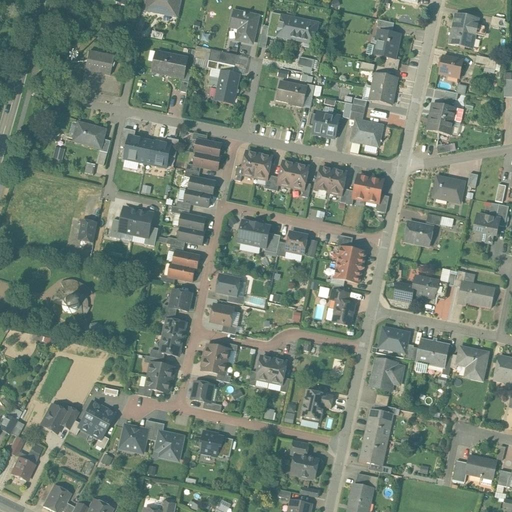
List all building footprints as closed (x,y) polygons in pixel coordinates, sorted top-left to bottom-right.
[(147,1),(141,0),(138,13),(144,14),(145,11),(147,1)] [(180,0),(146,0),(147,1),(145,11),(160,14),(160,12),(177,16),(180,0)] [(258,17),(233,12),(231,24),(240,26),(237,41),(252,44),(258,17)] [(292,18),(272,14),(267,37),(276,39),(277,38),(287,40),(292,18)] [(478,21),(455,16),(449,44),(472,49),(478,21)] [(318,23),(292,18),(287,40),(314,46),(318,23)] [(506,20),(493,18),(491,26),(504,29),(506,20)] [(391,24),(378,21),(377,28),(390,31),(391,24)] [(118,28),(101,24),(99,36),(115,40),(118,28)] [(400,35),(379,31),(373,56),(386,59),(394,61),(395,59),(400,35)] [(113,58),(88,52),(84,71),(109,76),(113,58)] [(187,59),(156,52),(152,73),(182,79),(183,79),(185,70),(187,59)] [(237,56),(221,53),(218,63),(234,67),(237,56)] [(497,61),(476,56),(475,63),(485,66),(485,68),(495,71),(497,61)] [(463,62),(443,57),(439,75),(459,80),(463,62)] [(314,61),(299,58),(298,66),(312,69),(314,61)] [(394,61),(386,59),(385,68),(397,71),(399,61),(395,59),(394,61)] [(234,67),(218,63),(217,71),(220,72),(221,71),(233,74),(234,67)] [(375,66),(362,63),(361,69),(374,72),(375,66)] [(287,78),(289,71),(279,69),(278,75),(287,78)] [(185,70),(183,79),(182,79),(180,92),(186,94),(191,71),(185,70)] [(233,74),(221,71),(220,72),(214,102),(234,106),(240,75),(233,74)] [(301,81),(312,83),(313,76),(302,74),(301,81)] [(398,78),(375,74),(373,87),(395,92),(398,78)] [(306,88),(280,83),(276,100),(294,104),(293,106),(303,108),(305,98),(307,88),(306,88)] [(314,87),(307,85),(306,88),(307,88),(305,98),(312,99),(314,87)] [(395,92),(373,87),(370,101),(392,106),(395,92)] [(458,94),(446,92),(445,98),(457,101),(458,94)] [(367,102),(354,99),(353,105),(365,108),(367,102)] [(352,105),(346,104),(342,118),(350,120),(351,112),(352,105)] [(453,121),(460,123),(463,110),(433,104),(430,117),(453,122),(453,121)] [(353,105),(352,105),(351,112),(364,115),(365,108),(353,105)] [(364,115),(351,112),(350,120),(355,121),(362,122),(364,115)] [(340,119),(317,114),(312,134),(335,139),(340,119)] [(453,122),(430,117),(427,131),(450,136),(450,134),(457,136),(460,123),(453,121),(453,122)] [(362,122),(355,121),(351,142),(378,148),(379,143),(382,143),(382,142),(380,141),(383,127),(362,122)] [(106,131),(78,123),(72,142),(100,150),(101,150),(103,140),(106,131)] [(123,129),(120,147),(127,148),(125,160),(145,164),(150,141),(135,138),(136,132),(123,129)] [(207,137),(194,134),(192,140),(197,141),(206,143),(207,137)] [(166,145),(150,141),(145,164),(166,169),(169,157),(175,158),(179,141),(167,138),(166,145)] [(111,142),(103,140),(101,150),(100,150),(99,151),(107,154),(111,142)] [(206,143),(197,141),(195,153),(220,159),(220,158),(218,158),(221,146),(206,143)] [(350,152),(358,154),(360,145),(352,143),(350,152)] [(448,146),(437,148),(438,155),(450,153),(448,146)] [(54,147),(52,158),(62,159),(64,149),(54,147)] [(99,151),(96,164),(104,166),(107,154),(99,151)] [(220,159),(195,153),(195,154),(196,154),(194,166),(201,168),(217,171),(220,159)] [(259,156),(246,153),(243,168),(241,175),(242,175),(254,178),(259,156)] [(272,158),(259,156),(254,178),(266,181),(267,181),(268,176),(272,158)] [(93,176),(95,165),(86,163),(84,174),(93,176)] [(296,166),(283,163),(280,178),(278,185),(279,185),(291,188),(296,166)] [(201,168),(194,166),(187,165),(186,171),(199,174),(201,168)] [(308,168),(296,166),(291,188),(303,191),(305,184),(308,168)] [(237,167),(234,181),(240,182),(242,175),(241,175),(243,168),(237,167)] [(321,168),(316,191),(328,194),(333,171),(321,168)] [(199,174),(186,171),(184,177),(191,179),(191,178),(198,180),(199,174)] [(346,174),(333,171),(328,194),(341,196),(343,190),(346,174)] [(478,176),(470,174),(467,187),(475,189),(478,176)] [(274,177),(268,176),(267,181),(266,181),(264,189),(271,191),(274,177)] [(280,178),(274,177),(271,191),(277,192),(279,185),(278,185),(280,178)] [(370,179),(358,177),(354,192),(353,199),(366,202),(370,179)] [(198,180),(191,178),(191,179),(189,191),(210,196),(212,196),(215,183),(198,180)] [(464,184),(437,178),(433,198),(460,204),(464,184)] [(383,182),(370,179),(366,202),(378,204),(380,196),(383,182)] [(311,185),(305,184),(303,191),(302,197),(308,199),(311,185)] [(506,187),(499,186),(496,202),(503,203),(506,187)] [(348,191),(343,190),(341,196),(340,203),(346,205),(348,191)] [(189,191),(187,191),(184,203),(191,205),(208,208),(210,196),(189,191)] [(348,191),(346,205),(352,206),(353,199),(354,192),(348,191)] [(389,197),(380,196),(378,204),(376,212),(385,214),(389,197)] [(184,203),(177,201),(176,208),(190,211),(191,205),(184,203)] [(509,208),(499,206),(496,219),(500,220),(498,227),(504,228),(509,208)] [(172,207),(171,213),(182,216),(182,215),(188,217),(190,211),(176,208),(172,207)] [(133,236),(139,212),(128,210),(123,213),(121,222),(119,232),(121,233),(133,236)] [(139,212),(133,236),(146,238),(148,239),(151,228),(152,220),(149,214),(139,212)] [(188,217),(182,215),(182,216),(179,228),(204,233),(203,232),(205,220),(188,217)] [(441,218),(428,215),(426,224),(440,226),(441,218)] [(496,219),(477,215),(474,232),(477,233),(475,241),(485,243),(484,243),(491,245),(493,236),(496,237),(498,227),(500,220),(496,219)] [(120,240),(121,233),(119,232),(121,222),(114,220),(109,238),(120,240)] [(97,225),(80,222),(77,239),(94,243),(97,225)] [(260,226),(251,225),(252,224),(242,222),(238,243),(265,249),(268,234),(270,227),(261,225),(260,226)] [(433,228),(408,223),(404,242),(429,248),(433,228)] [(148,239),(146,238),(144,245),(155,247),(158,230),(151,228),(148,239)] [(204,233),(179,228),(181,228),(178,240),(178,241),(185,242),(202,246),(204,233)] [(280,237),(268,234),(265,249),(264,252),(276,254),(279,243),(280,237)] [(307,237),(290,234),(287,244),(286,251),(303,255),(307,237)] [(353,239),(339,236),(337,248),(340,248),(350,250),(353,239)] [(178,240),(168,238),(166,245),(184,248),(185,242),(178,241),(178,240)] [(310,241),(307,257),(313,259),(317,242),(310,241)] [(287,244),(279,243),(276,254),(276,256),(285,258),(286,251),(287,244)] [(184,248),(166,245),(170,246),(169,252),(175,253),(183,254),(184,248)] [(350,250),(340,248),(334,279),(344,282),(358,285),(361,271),(364,269),(362,267),(365,253),(350,250)] [(183,254),(175,253),(173,265),(171,265),(196,270),(199,258),(183,254)] [(196,270),(171,265),(168,277),(175,279),(192,282),(194,270),(196,271),(196,270)] [(466,275),(457,273),(455,284),(462,285),(464,286),(465,283),(466,275)] [(456,276),(450,274),(448,285),(447,286),(454,287),(456,276)] [(168,277),(162,276),(160,282),(174,285),(175,279),(168,277)] [(240,281),(219,276),(216,293),(229,295),(236,297),(236,296),(240,281)] [(438,282),(416,277),(413,288),(398,285),(395,300),(411,303),(412,295),(434,300),(438,283),(438,282)] [(344,282),(334,279),(331,278),(330,285),(343,288),(344,282)] [(69,281),(65,281),(62,282),(60,283),(63,289),(60,291),(59,292),(57,294),(56,293),(51,302),(53,303),(52,306),(53,309),(53,310),(53,312),(54,313),(55,315),(56,316),(57,318),(58,318),(67,322),(69,323),(72,323),(74,323),(76,322),(79,321),(80,320),(82,318),(84,319),(89,309),(87,308),(87,305),(87,303),(87,301),(86,299),(92,295),(91,292),(89,291),(88,289),(86,287),(84,286),(76,282),(75,282),(72,281),(69,281)] [(448,285),(438,283),(435,299),(444,301),(447,286),(448,285)] [(496,290),(465,283),(464,286),(462,285),(462,288),(461,288),(457,305),(464,307),(465,304),(492,310),(496,290)] [(320,287),(318,297),(328,299),(330,289),(320,287)] [(191,295),(173,291),(170,307),(170,308),(177,310),(187,312),(191,295)] [(348,295),(332,292),(330,301),(337,302),(346,304),(348,295)] [(278,302),(281,296),(274,294),(272,299),(278,302)] [(245,298),(236,296),(236,297),(229,295),(227,303),(244,306),(245,298)] [(346,304),(337,302),(333,323),(349,327),(354,305),(346,304)] [(170,307),(163,306),(162,313),(175,316),(177,310),(170,308),(170,307)] [(234,310),(214,306),(210,322),(223,325),(230,326),(234,310)] [(175,316),(162,313),(160,320),(167,322),(167,320),(174,322),(175,316)] [(174,322),(167,320),(167,322),(164,337),(181,341),(185,324),(174,322)] [(237,327),(230,326),(223,325),(222,333),(235,336),(237,327)] [(405,354),(407,354),(408,344),(411,333),(382,327),(378,348),(405,354)] [(181,341),(164,337),(160,352),(160,354),(164,354),(178,357),(181,341)] [(449,346),(421,340),(419,350),(416,363),(417,363),(415,372),(426,374),(428,363),(443,367),(443,369),(444,369),(447,356),(449,346)] [(238,346),(224,344),(223,349),(229,351),(236,353),(238,346)] [(404,358),(411,359),(413,348),(414,345),(408,344),(407,354),(405,354),(404,358)] [(223,349),(207,346),(204,359),(227,364),(229,351),(223,349)] [(419,350),(413,348),(411,359),(410,362),(416,363),(419,350)] [(488,354),(460,348),(458,356),(457,365),(458,366),(472,368),(470,377),(466,377),(465,378),(482,381),(488,354)] [(160,352),(151,350),(150,357),(159,359),(163,360),(164,354),(160,354),(160,352)] [(458,356),(453,355),(452,357),(450,368),(457,370),(458,366),(457,365),(458,356)] [(150,357),(145,356),(144,363),(151,364),(158,365),(159,359),(150,357)] [(447,356),(444,369),(442,375),(448,376),(450,368),(452,357),(447,356)] [(511,359),(500,356),(494,382),(511,385),(511,359)] [(274,360),(261,358),(258,373),(256,380),(257,380),(269,383),(274,360)] [(227,364),(204,359),(202,372),(217,375),(224,376),(227,364)] [(286,363),(274,360),(269,383),(281,385),(282,385),(283,379),(286,363)] [(397,364),(377,360),(371,388),(391,392),(393,384),(400,385),(403,368),(396,367),(397,364)] [(158,365),(151,364),(148,377),(171,381),(173,369),(158,365)] [(258,373),(251,372),(248,386),(255,387),(257,380),(256,380),(258,373)] [(231,377),(224,376),(217,375),(216,381),(230,384),(231,377)] [(171,381),(148,377),(145,389),(152,391),(168,394),(171,381)] [(289,380),(283,379),(282,385),(281,385),(280,392),(287,394),(289,380)] [(213,386),(195,383),(192,400),(204,403),(209,404),(209,403),(213,386)] [(145,389),(139,387),(137,395),(151,398),(152,391),(145,389)] [(118,391),(104,389),(103,394),(116,397),(118,391)] [(234,398),(242,395),(240,390),(232,392),(234,398)] [(322,395),(306,391),(301,418),(321,422),(324,409),(320,408),(322,395)] [(334,397),(322,395),(320,408),(324,409),(331,410),(334,397)] [(389,398),(377,395),(374,405),(387,408),(389,398)] [(80,424),(78,429),(79,430),(89,435),(102,409),(100,408),(100,407),(92,402),(80,424)] [(222,406),(209,403),(209,404),(204,403),(203,409),(220,413),(222,406)] [(387,408),(374,405),(373,411),(392,415),(396,416),(397,410),(387,408)] [(64,412),(52,406),(41,426),(56,434),(61,425),(67,414),(64,412)] [(78,414),(66,408),(64,412),(67,414),(61,425),(70,430),(75,422),(78,414)] [(114,414),(105,410),(105,411),(102,409),(89,435),(98,440),(101,441),(103,437),(114,414)] [(274,419),(274,409),(266,409),(266,419),(274,419)] [(373,411),(370,410),(364,436),(366,437),(387,441),(392,415),(373,411)] [(17,422),(6,416),(0,426),(0,430),(10,436),(17,422)] [(302,420),(301,425),(317,429),(319,424),(302,420)] [(155,423),(146,421),(145,431),(148,431),(146,440),(152,441),(155,423)] [(70,430),(69,432),(76,436),(79,430),(78,429),(80,424),(75,422),(70,430)] [(164,425),(155,423),(152,441),(157,442),(159,433),(162,434),(164,425)] [(145,431),(124,426),(119,449),(143,454),(146,440),(148,431),(145,431)] [(210,433),(204,432),(202,443),(203,444),(201,455),(230,461),(234,441),(210,436),(210,433)] [(162,434),(159,433),(157,442),(156,448),(162,449),(160,458),(178,461),(183,438),(162,434)] [(108,440),(103,437),(101,441),(98,440),(95,446),(103,450),(108,440)] [(387,441),(366,437),(362,455),(360,455),(359,462),(370,465),(381,467),(381,466),(387,441)] [(24,442),(17,439),(9,454),(16,458),(24,442)] [(309,446),(293,442),(290,455),(294,456),(295,455),(306,458),(309,446)] [(26,460),(36,464),(43,447),(33,443),(26,460)] [(498,449),(496,459),(502,461),(504,450),(498,449)] [(306,458),(295,455),(294,456),(291,473),(297,474),(299,478),(312,481),(315,479),(319,461),(306,458)] [(497,462),(470,457),(468,464),(466,474),(467,474),(493,480),(497,462)] [(34,466),(20,459),(12,475),(26,483),(34,466)] [(468,464),(457,462),(453,481),(465,483),(467,474),(466,474),(468,464)] [(384,467),(381,466),(381,467),(370,465),(369,471),(383,474),(384,467)] [(384,467),(383,474),(390,475),(392,468),(384,467)] [(511,476),(511,473),(501,471),(498,486),(510,489),(511,480),(511,476)] [(372,477),(358,474),(356,486),(369,489),(372,477)] [(71,495),(54,486),(42,507),(51,511),(61,511),(66,504),(71,495)] [(356,486),(354,486),(348,511),(368,511),(373,490),(369,489),(356,486)] [(291,493),(278,490),(277,497),(290,500),(291,493)] [(319,492),(307,490),(306,495),(318,498),(319,492)] [(112,511),(113,511),(93,501),(88,510),(87,511),(112,511)] [(174,511),(176,505),(163,502),(160,511),(174,511)] [(309,511),(310,506),(292,502),(289,511),(309,511)]
